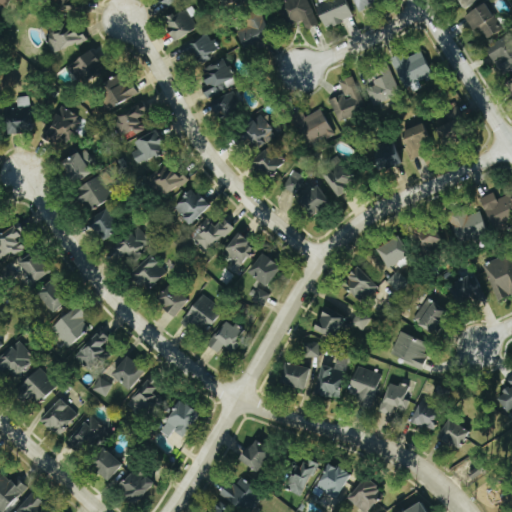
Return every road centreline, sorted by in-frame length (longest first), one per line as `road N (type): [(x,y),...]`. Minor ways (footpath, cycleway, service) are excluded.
road 1 (residential): [(463,511),(389,451),(256,407),(164,348),(112,301),(18,172)]
road 2 (residential): [(166,511),(319,258),(371,212),(511,143)]
road 3 (residential): [(319,258),(251,206),(207,158),(123,20)]
road 4 (residential): [(415,0),(511,149)]
road 5 (residential): [(294,75),(421,9)]
road 6 (residential): [(99,511),(0,421)]
